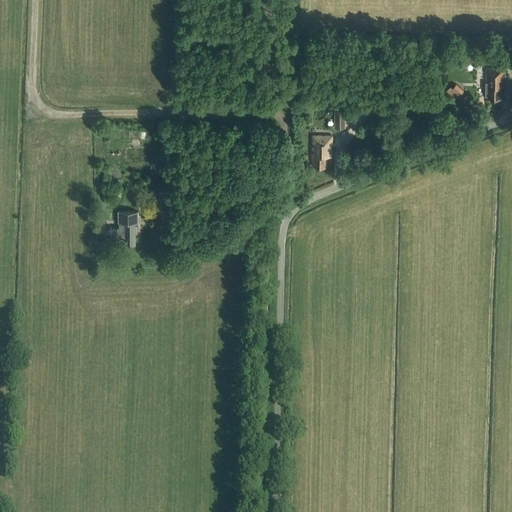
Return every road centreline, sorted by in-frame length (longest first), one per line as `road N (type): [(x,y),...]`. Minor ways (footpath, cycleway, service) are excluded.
road 1 (unclassified): [(276,511),(288,214),(511,118)]
road 2 (track): [(283,114),(47,111),(32,86),(36,0)]
